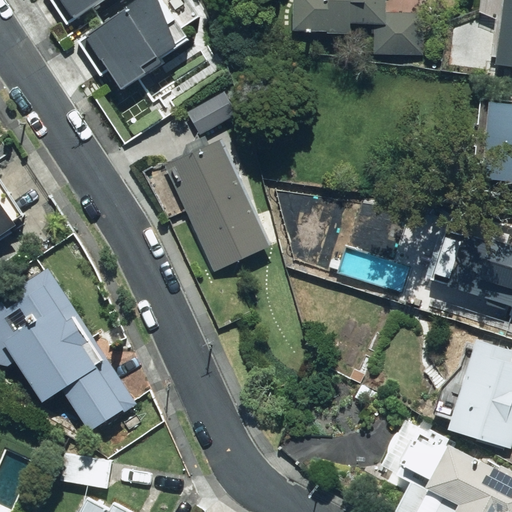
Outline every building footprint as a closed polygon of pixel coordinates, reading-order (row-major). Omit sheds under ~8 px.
[(66,0),(81,22),(115,0),(66,0)] [(125,91),(170,62),(168,59),(195,42),(168,0),(142,0),(88,34),(125,91)] [(297,0),(297,33),(357,34),(358,24),(377,24),(376,56),(433,57),(434,12),(389,11),(388,0),(297,0)] [(511,0),(484,0),(483,13),(507,25),(504,66),(511,66),(511,0)] [(222,74),(179,100),(202,137),(245,111),(222,74)] [(486,217),(511,218),(511,103),(492,102),(486,217)] [(227,138),(169,162),(212,270),(271,247),(227,138)] [(0,241),(22,227),(0,195),(0,241)] [(511,318),(511,223),(455,218),(445,312),(511,318)] [(47,405),(67,392),(94,431),(137,401),(49,272),(0,305),(0,361),(4,368),(16,360),(47,405)] [(511,348),(483,340),(455,427),(511,445),(511,348)] [(415,473),(398,511),(511,511),(511,466),(421,428),(404,468),(415,473)] [(116,461),(73,457),(71,481),(114,485),(116,461)] [(135,511),(115,501),(110,510),(89,499),(81,511),(135,511)]
